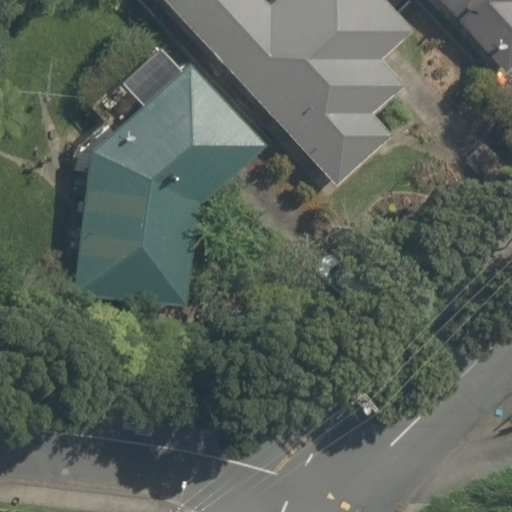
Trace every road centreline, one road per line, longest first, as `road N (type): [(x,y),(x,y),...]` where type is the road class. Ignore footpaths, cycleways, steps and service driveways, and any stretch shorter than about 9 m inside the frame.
road 1 (residential): [(306,511),(263,469),(0,424)]
road 2 (residential): [(318,511),(511,319)]
